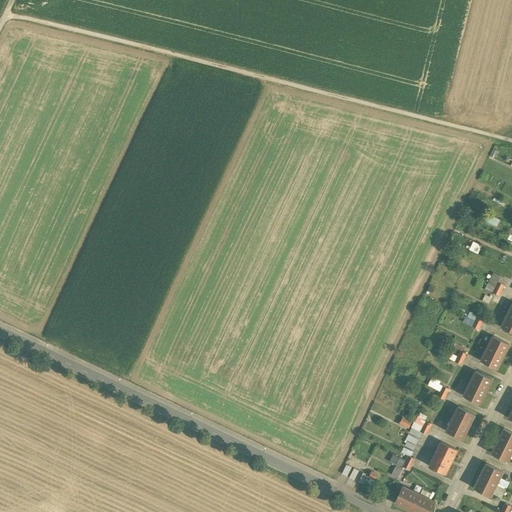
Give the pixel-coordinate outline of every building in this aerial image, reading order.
[(479,252),(483,244),(474,240),(470,248),(479,252)] [(503,277),(494,273),(492,278),(500,282),(503,277)] [(505,284),(498,281),(493,292),(499,295),(505,284)] [(511,305),(501,326),(511,331),(511,305)] [(478,315),(473,326),(479,329),(484,318),(478,315)] [(510,344),(493,336),(481,360),(498,368),(510,344)] [(467,353),(460,350),(455,361),(461,364),(467,353)] [(492,379),(476,371),(464,395),(480,403),(492,379)] [(449,388),(443,385),(438,396),(444,399),(449,388)] [(475,414),(459,406),(447,430),(463,438),(475,414)] [(405,416),(402,423),(410,427),(414,420),(405,416)] [(432,423),(426,420),(421,431),(422,431),(427,434),(432,423)] [(421,431),(412,427),(410,431),(420,436),(422,431),(421,431)] [(511,452),(511,432),(504,428),(492,452),(508,460),(511,452)] [(458,449),(441,441),(429,465),(446,473),(458,449)] [(409,455),(403,466),(410,469),(415,458),(409,455)] [(503,471),(486,463),(474,487),(491,496),(503,471)] [(354,468),(349,477),(354,479),(359,470),(354,468)] [(378,474),(371,471),(369,476),(375,479),(378,474)] [(430,511),(436,502),(403,486),(395,502),(415,511),(430,511)] [(505,503),(500,511),(508,511),(509,511),(511,506),(505,503)]
